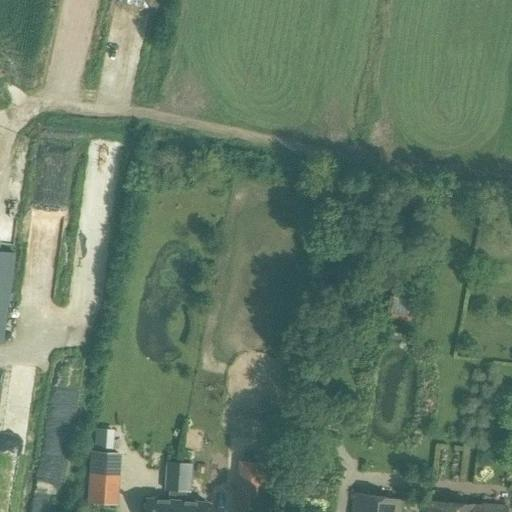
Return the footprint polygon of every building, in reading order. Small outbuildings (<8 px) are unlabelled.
[(0,341),(3,342),(15,254),(0,251),(0,341)] [(389,298),(386,318),(410,321),(413,301),(389,298)] [(146,498),(144,511),(176,511),(179,463),(166,462),(165,491),(168,491),(168,499),(146,498)] [(207,511),(208,501),(186,500),(186,493),(190,493),(192,464),(179,463),(176,511),(207,511)] [(246,511),(263,511),(267,465),(241,463),(241,467),(238,511),(246,511)] [(90,501),(116,503),(118,482),(91,480),(90,501)] [(352,511),(400,511),(402,500),(355,493),(352,511)] [(506,511),(507,506),(430,501),(428,511),(506,511)]
